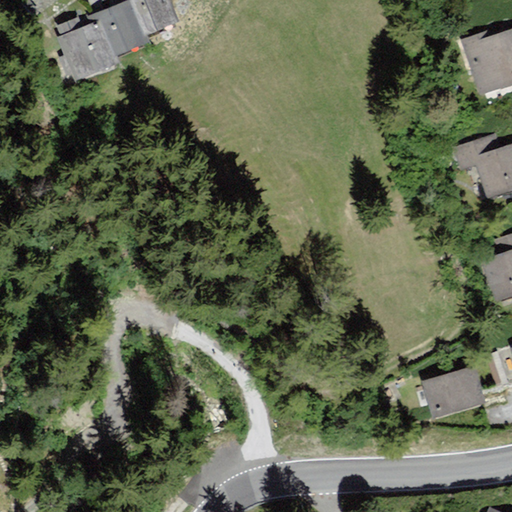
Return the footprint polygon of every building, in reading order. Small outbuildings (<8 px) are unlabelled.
[(143,0),(138,0),(126,5),(66,23),(88,78),(159,41),(161,32),(143,0)] [(176,0),(123,0),(126,5),(138,0),(143,0),(161,32),(187,19),(176,0)] [(485,36),(465,42),(494,96),(511,89),(511,32),(488,41),(485,36)] [(502,134),(459,148),(468,172),(488,165),(501,202),(511,197),(511,148),(506,151),(502,134)] [(492,263),(507,301),(511,299),(511,239),(499,244),(502,259),(492,263)] [(484,369),(434,383),(447,419),(496,404),(484,369)]
